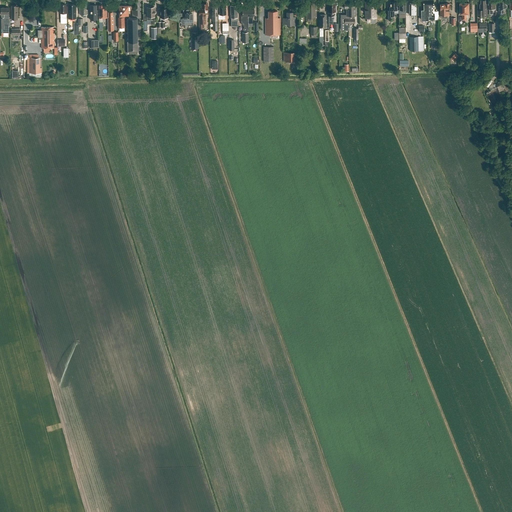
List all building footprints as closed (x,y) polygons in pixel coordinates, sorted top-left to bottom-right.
[(409,4),(409,15),(418,15),(418,4),(417,4),(417,0),(409,0),(409,4)] [(488,10),(487,10),(487,4),(486,4),(486,0),(485,0),(484,0),(482,0),(481,0),(481,7),(480,7),(480,17),(488,17),(488,10)] [(372,2),(365,2),(365,18),(376,18),(376,4),(373,4),(372,2)] [(397,9),(397,7),(396,2),(395,2),(394,2),(393,2),(390,2),(390,6),(389,6),(389,10),(384,10),(385,19),(390,19),(390,16),(393,16),(393,10),(397,10),(397,9)] [(207,13),(208,12),(208,11),(207,10),(207,4),(205,4),(204,3),(203,3),(203,4),(201,4),(201,9),(199,9),(199,33),(202,33),(202,23),(205,23),(205,14),(207,14),(207,13)] [(307,7),(306,7),(306,18),(308,18),(308,20),(311,20),(311,18),(316,18),(316,5),(314,5),(314,3),(307,3),(307,7)] [(449,15),(449,11),(449,4),(448,4),(447,3),(446,3),(445,4),(444,4),(440,4),(440,15),(441,15),(441,18),(447,18),(447,15),(449,15)] [(461,4),(460,4),(460,14),(462,14),(462,20),(466,20),(466,15),(467,15),(467,14),(468,14),(468,3),(467,3),(466,3),(465,3),(463,3),(462,3),(461,3),(461,4)] [(69,15),(68,15),(68,16),(68,17),(70,17),(70,16),(76,16),(76,9),(75,9),(75,4),(68,5),(69,15)] [(119,15),(119,17),(118,18),(118,28),(124,28),(124,17),(124,15),(128,15),(128,11),(130,11),(131,9),(131,7),(130,6),(128,6),(128,5),(127,5),(126,5),(124,5),(123,5),(119,5),(119,15)] [(1,14),(4,14),(4,18),(0,18),(0,28),(1,28),(1,33),(9,33),(9,26),(10,26),(10,21),(9,21),(9,14),(9,8),(1,8),(1,14)] [(180,20),(180,22),(186,22),(192,22),(192,20),(192,18),(192,14),(189,14),(189,9),(185,9),(185,8),(184,8),(183,8),(182,8),(181,8),(180,8),(180,18),(180,20)] [(277,11),(268,11),(268,18),(265,18),(265,35),(280,35),(280,18),(277,18),(277,11)] [(287,18),(283,18),(283,24),(287,24),(287,25),(295,25),(295,17),(293,17),(293,12),(287,12),(287,18)] [(128,42),(127,42),(128,54),(138,54),(138,41),(137,41),(137,18),(127,18),(128,42)] [(165,22),(157,22),(157,33),(161,33),(160,30),(164,30),(164,27),(167,27),(167,23),(165,23),(165,22)] [(54,27),(41,27),(41,48),(54,48),(54,27)] [(423,37),(409,37),(409,51),(424,51),(423,37)] [(273,62),(273,47),(263,47),(263,62),(273,62)] [(296,66),(296,52),(283,52),(283,66),(296,66)] [(454,52),(449,57),(453,60),(457,55),(454,52)] [(40,58),(38,58),(38,55),(29,55),(30,78),(42,78),(42,68),(40,68),(40,58)] [(496,84),(498,87),(486,92),(497,114),(501,112),(497,103),(495,99),(502,96),(501,93),(508,89),(510,93),(511,92),(511,89),(511,87),(510,88),(505,79),(498,82),(499,83),(496,84)]
